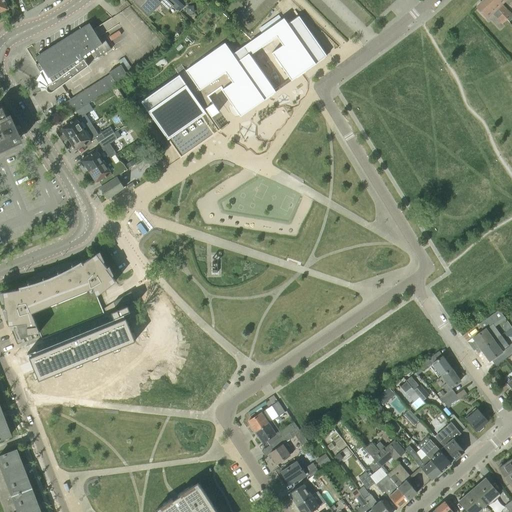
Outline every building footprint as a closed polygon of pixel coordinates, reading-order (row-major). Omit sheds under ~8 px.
[(135,0),(136,1),(133,3),(142,12),(154,0),(135,0)] [(160,0),(158,2),(167,11),(173,5),(167,0),(160,0)] [(167,0),(173,5),(180,12),(185,7),(178,0),(167,0)] [(506,19),(488,0),(483,0),(476,7),(486,18),(492,13),(502,23),(506,19)] [(488,0),(506,19),(511,14),(501,4),(504,0),(488,0)] [(274,90),(250,55),(265,44),(277,36),(283,45),(272,53),(291,80),(301,74),(301,73),(304,72),(327,56),(299,16),(298,17),(288,24),(284,18),(281,20),(262,33),(252,40),(251,41),(233,54),(225,43),(141,101),(155,121),(181,158),(217,132),(218,132),(228,125),(208,96),(220,88),(240,116),(268,97),(269,96),(276,91),(274,90)] [(89,23),(36,57),(39,62),(36,64),(40,71),(43,69),(49,77),(52,82),(48,85),(47,86),(47,87),(46,88),(46,89),(47,90),(47,91),(48,91),(48,92),(49,92),(50,92),(51,92),(52,92),(53,92),(62,85),(88,66),(82,57),(93,49),(98,57),(111,49),(106,40),(102,43),(93,30),(89,23)] [(129,72),(134,69),(126,56),(121,59),(129,72)] [(72,114),(76,111),(89,103),(117,85),(116,84),(128,76),(126,72),(120,64),(108,72),(109,74),(73,97),(70,99),(64,103),(72,114)] [(89,103),(76,111),(80,117),(93,109),(89,103)] [(0,148),(17,140),(18,142),(18,141),(18,140),(19,139),(9,118),(8,118),(2,106),(0,106),(0,148)] [(146,114),(138,120),(142,127),(150,121),(146,114)] [(69,139),(83,129),(76,117),(68,122),(69,124),(63,127),(66,131),(65,132),(69,139)] [(83,129),(69,139),(73,145),(74,144),(76,148),(82,144),(83,146),(91,141),(96,138),(99,142),(114,132),(111,127),(99,134),(92,124),(83,129)] [(114,132),(99,142),(102,148),(118,138),(115,133),(114,132)] [(90,171),(104,162),(96,150),(89,155),(90,156),(84,160),(86,163),(85,164),(90,171)] [(157,150),(152,154),(158,163),(163,160),(157,150)] [(112,157),(104,162),(90,171),(94,177),(95,176),(97,180),(103,177),(104,178),(109,175),(111,179),(116,176),(116,177),(128,169),(125,165),(120,161),(116,163),(112,157)] [(132,160),(126,164),(129,168),(135,164),(132,160)] [(116,176),(111,179),(112,180),(100,187),(105,195),(106,194),(108,198),(124,188),(116,177),(116,176)] [(10,291),(3,292),(5,309),(7,309),(9,325),(21,323),(23,334),(28,333),(28,334),(39,332),(42,339),(104,314),(102,309),(97,295),(116,281),(106,268),(107,267),(96,253),(94,255),(87,260),(80,264),(76,267),(77,268),(72,270),(72,269),(67,272),(62,274),(62,275),(58,277),(57,276),(47,281),(47,282),(43,283),(42,282),(32,286),(32,287),(27,288),(27,287),(18,289),(10,291)] [(38,377),(39,380),(54,373),(55,376),(62,373),(61,371),(76,365),(77,367),(83,364),(82,362),(92,358),(93,360),(100,358),(99,355),(114,349),(114,352),(121,349),(120,347),(136,340),(135,338),(137,337),(134,330),(132,331),(125,314),(131,311),(129,306),(132,305),(132,304),(136,302),(132,292),(115,304),(117,309),(111,311),(22,348),(24,354),(28,353),(35,371),(32,371),(35,378),(38,377)] [(482,349),(494,341),(485,329),(498,320),(499,322),(505,318),(500,310),(479,324),(484,330),(474,337),(482,349)] [(511,354),(511,344),(502,352),(494,341),(482,349),(490,360),(499,354),(504,361),(511,354)] [(452,368),(443,356),(434,362),(433,363),(433,364),(442,375),(452,368)] [(413,369),(418,375),(433,364),(433,363),(434,362),(430,357),(413,369)] [(452,368),(442,375),(447,383),(444,385),(448,392),(439,398),(444,403),(456,394),(452,387),(461,381),(452,368)] [(411,387),(414,390),(416,392),(423,400),(429,395),(420,384),(419,385),(413,379),(408,383),(406,381),(400,386),(405,392),(411,387)] [(395,394),(389,387),(386,390),(392,397),(395,394)] [(464,389),(456,394),(444,403),(449,408),(460,400),(459,399),(467,393),(464,389)] [(278,401),(272,405),(279,415),(285,412),(278,401)] [(383,408),(377,402),(372,406),(378,412),(383,408)] [(415,426),(420,422),(404,404),(399,408),(415,426)] [(0,406),(0,439),(11,435),(0,406)] [(363,420),(370,414),(364,407),(357,413),(363,420)] [(471,412),(465,417),(477,431),(478,430),(479,431),(485,427),(483,425),(488,421),(478,409),(473,413),(471,412)] [(255,431),(268,423),(261,412),(248,421),(255,431)] [(268,423),(255,431),(262,442),(266,440),(269,445),(283,436),(272,420),(268,423)] [(455,459),(465,451),(454,439),(461,433),(451,422),(435,437),(455,459)] [(290,432),(283,436),(269,445),(273,451),(269,453),(277,464),(289,455),(293,452),(286,442),(293,437),(290,432)] [(423,449),(427,454),(442,471),(451,463),(430,438),(429,439),(427,437),(419,444),(423,449)] [(381,467),(393,456),(380,442),(375,446),(379,451),(372,456),(381,467)] [(442,471),(427,454),(421,459),(410,445),(405,449),(413,458),(432,480),(442,471)] [(0,462),(12,495),(31,488),(16,449),(0,455),(0,462)] [(511,459),(499,467),(511,484),(511,483),(511,459)] [(296,462),(282,472),(290,483),(298,478),(299,479),(305,475),(296,462)] [(319,471),(313,462),(305,468),(310,477),(319,471)] [(387,475),(408,500),(417,492),(407,480),(411,476),(400,463),(387,475)] [(368,489),(375,483),(367,472),(360,478),(368,489)] [(408,500),(387,475),(381,480),(376,484),(383,492),(385,490),(399,508),(408,500)] [(472,489),(485,505),(493,498),(495,500),(500,495),(490,483),(486,478),(483,480),(472,489)] [(217,511),(216,510),(214,511),(211,507),(213,505),(201,486),(196,489),(194,486),(193,484),(182,491),(178,494),(179,496),(173,499),(172,498),(157,507),(158,509),(160,511),(217,511)] [(297,505),(311,495),(304,484),(289,493),(291,496),(290,497),(292,499),(293,499),(297,505)] [(358,490),(361,493),(374,511),(389,511),(381,500),(377,502),(371,494),(370,494),(369,492),(367,493),(363,487),(358,490)] [(40,511),(31,488),(12,495),(18,511),(40,511)] [(351,492),(355,497),(361,493),(358,490),(357,488),(351,492)] [(485,505),(472,489),(462,498),(459,500),(463,505),(469,511),(478,511),(485,505)] [(311,495),(297,505),(301,511),(300,511),(310,511),(325,502),(318,491),(311,495)] [(374,511),(361,493),(355,497),(361,505),(357,508),(359,511),(374,511)] [(435,509),(436,511),(453,511),(445,501),(435,509)]
